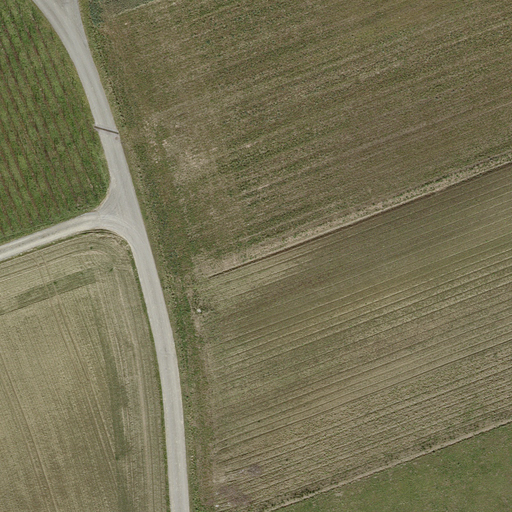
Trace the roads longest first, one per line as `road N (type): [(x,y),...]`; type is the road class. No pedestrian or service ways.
road 1 (unclassified): [(180,511),(168,348),(69,0)]
road 2 (track): [(0,256),(129,209)]
